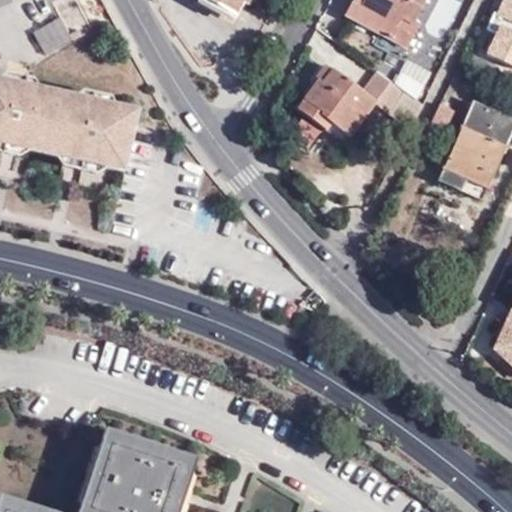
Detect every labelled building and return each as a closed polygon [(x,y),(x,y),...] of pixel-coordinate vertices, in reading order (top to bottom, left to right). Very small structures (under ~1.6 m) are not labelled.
[(213,0),(233,11),(239,0),(213,0)] [(357,20),(367,0),(354,0),(347,15),(357,20)] [(427,0),(367,0),(357,20),(407,46),(420,24),(415,21),(427,0)] [(511,0),(502,0),(496,14),(494,13),(486,31),(511,42),(511,0)] [(470,66),(494,77),(511,42),(486,31),(470,66)] [(316,77),(319,80),(303,101),(347,134),(352,137),(376,104),(326,65),(316,77)] [(402,121),(427,90),(404,70),(394,82),(377,68),(361,87),(402,121)] [(0,79),(36,88),(33,81),(6,75),(0,79)] [(115,106),(78,98),(36,88),(0,79),(0,139),(16,143),(22,141),(28,150),(56,155),(65,150),(69,157),(92,161),(100,159),(103,167),(121,170),(134,110),(115,106)] [(86,93),(78,98),(115,106),(110,98),(86,93)] [(341,142),(347,134),(303,101),(300,99),(295,107),(341,142)] [(469,183),(488,192),(511,137),(511,120),(475,103),(439,182),(465,193),(469,183)] [(444,139),(456,114),(441,107),(429,132),(444,139)] [(0,151),(18,155),(28,150),(22,141),(16,143),(0,139),(0,151)] [(63,165),(95,172),(103,167),(100,159),(92,161),(69,157),(65,150),(56,155),(63,165)] [(469,183),(465,193),(483,202),(488,192),(469,183)] [(511,335),(504,331),(499,341),(511,347),(511,335)] [(195,458),(102,430),(76,511),(40,511),(0,499),(0,511),(176,511),(177,511),(195,458)]
